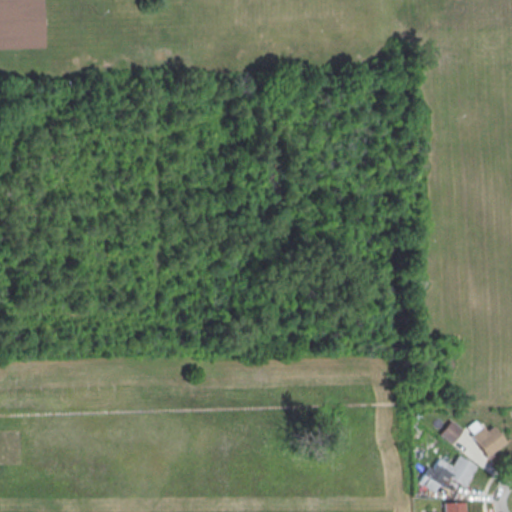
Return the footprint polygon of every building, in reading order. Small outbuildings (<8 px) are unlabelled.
[(0,0),(42,0),(44,48),(0,49),(0,0)] [(439,434),(450,420),(462,429),(451,443),(439,434)] [(469,435),(486,456),(505,441),(492,425),(485,430),(482,425),(469,435)] [(457,453),(476,464),(463,486),(448,477),(447,479),(442,476),(434,491),(418,481),(427,466),(431,468),(437,457),(450,465),(457,453)] [(443,511),(443,502),(463,501),(464,509),(465,509),(465,511),(443,511)]
